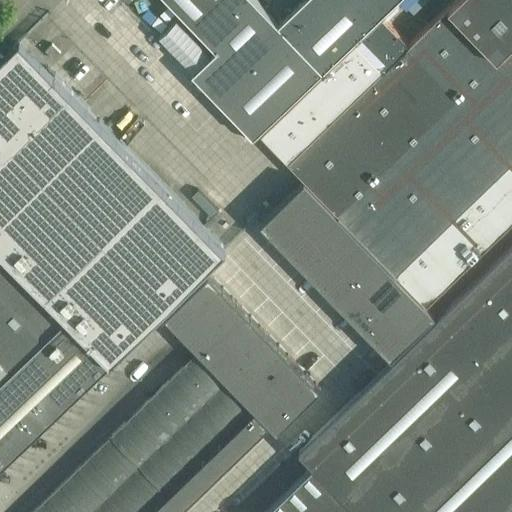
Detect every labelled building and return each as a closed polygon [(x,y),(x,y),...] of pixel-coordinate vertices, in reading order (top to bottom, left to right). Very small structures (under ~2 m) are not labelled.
[(174,61),(116,0),(88,0),(79,10),(157,92),(174,76),(167,68),(174,61)] [(206,87),(254,137),(320,72),(323,70),(278,23),(255,0),(170,0),(217,49),(192,73),(206,87)] [(383,16),(261,132),(425,304),(511,220),(511,0),(458,0),(411,45),(383,16)] [(302,0),(278,23),(323,70),(395,0),(302,0)] [(421,0),(398,18),(410,33),(422,24),(415,15),(434,0),(421,0)] [(0,468),(110,364),(226,248),(55,74),(20,38),(0,57),(0,468)] [(214,119),(199,132),(208,142),(223,129),(214,119)] [(188,146),(181,153),(196,167),(203,161),(188,146)] [(306,182),(262,224),(392,358),(435,316),(306,182)] [(511,511),(511,244),(299,450),(313,464),(264,511),(511,511)] [(210,274),(166,315),(277,430),(321,388),(210,274)] [(182,511),(270,430),(197,353),(32,511),(182,511)]
